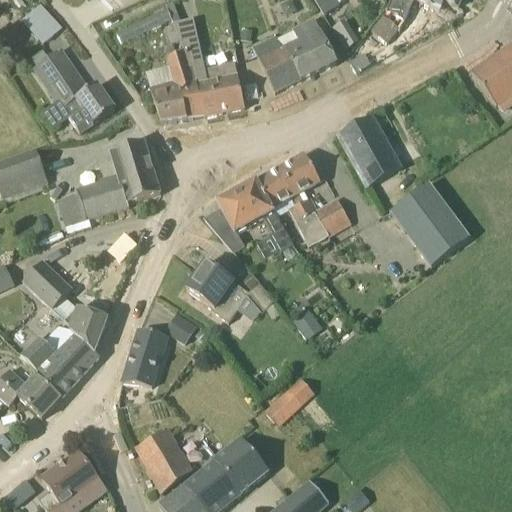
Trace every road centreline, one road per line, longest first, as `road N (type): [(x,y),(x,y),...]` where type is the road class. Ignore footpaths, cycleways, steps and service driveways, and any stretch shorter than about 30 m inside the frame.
road 1 (residential): [(504,0),(488,28),(187,185)]
road 2 (residential): [(92,402),(187,185)]
road 3 (residential): [(187,185),(54,0)]
road 4 (residential): [(0,480),(92,402)]
